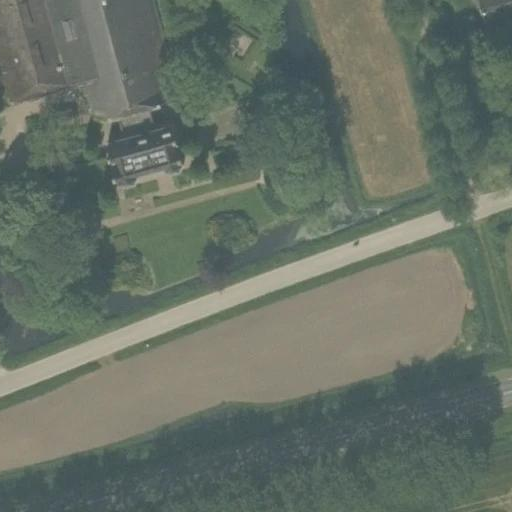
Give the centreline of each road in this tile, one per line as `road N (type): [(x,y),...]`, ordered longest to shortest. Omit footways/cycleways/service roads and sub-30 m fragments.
road 1 (unclassified): [(0,388),(511,196)]
road 2 (primary): [(46,511),(511,391)]
